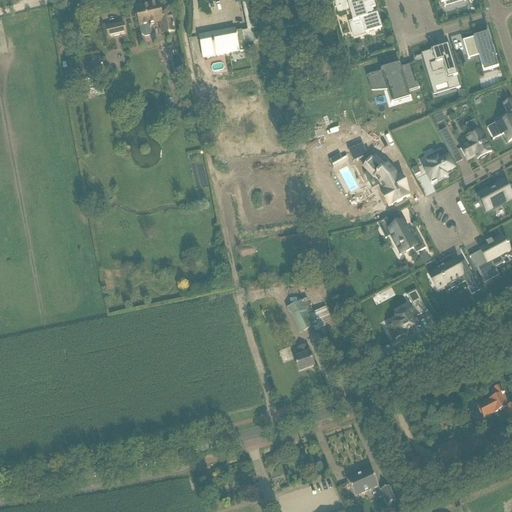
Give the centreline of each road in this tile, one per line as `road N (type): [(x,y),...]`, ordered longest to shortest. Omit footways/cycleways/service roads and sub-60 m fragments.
road 1 (tertiary): [(0,491),(316,415),(511,318)]
road 2 (residential): [(456,244),(433,201),(511,158)]
road 3 (residential): [(404,0),(416,40),(497,14)]
